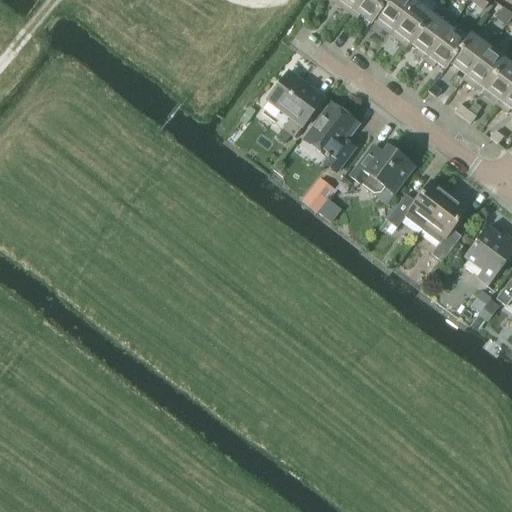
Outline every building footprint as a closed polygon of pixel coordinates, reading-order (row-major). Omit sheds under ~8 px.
[(351,17),(363,0),(336,0),(344,6),(341,10),(351,17)] [(390,0),(363,0),(351,17),(360,24),(363,20),(371,27),(376,20),(390,0)] [(415,4),(414,3),(408,0),(390,0),(376,20),(384,26),(381,30),(390,37),(415,4)] [(432,17),(437,10),(439,7),(429,0),(416,0),(414,3),(415,4),(390,37),(400,44),(403,40),(410,46),(432,17)] [(482,13),(491,1),(489,0),(472,0),(469,4),(482,13)] [(425,63),(454,24),(437,10),(432,17),(410,46),(419,52),(416,56),(425,63)] [(466,43),(471,37),(454,24),(425,63),(434,70),(437,66),(446,72),(450,66),(467,43),(466,43)] [(464,82),(489,50),(471,37),(466,43),(467,43),(450,66),(458,72),(455,76),(464,82)] [(485,92),(506,63),(489,50),(464,82),(474,90),(477,86),(485,92)] [(500,109),(511,92),(511,67),(506,63),(485,92),(493,98),(490,102),(500,109)] [(288,74),(266,103),(289,121),(281,131),(290,138),(293,140),(323,101),(288,74)] [(436,100),(442,93),(434,87),(428,94),(436,100)] [(511,92),(500,109),(508,116),(511,112),(511,92)] [(346,144),(358,128),(331,106),(304,142),(328,161),(324,165),(336,175),(355,151),(346,144)] [(463,121),(468,114),(460,108),(455,115),(463,121)] [(471,126),(476,119),(468,114),(463,121),(471,126)] [(281,131),(275,139),(284,146),(290,138),(281,131)] [(498,147),(504,140),(496,134),(490,141),(498,147)] [(369,153),(349,178),(361,187),(370,194),(385,207),(393,197),(413,170),(387,149),(378,160),(369,153)] [(421,233),(449,196),(431,183),(414,204),(405,197),(385,223),(396,231),(404,220),(421,233)] [(323,185),(306,207),(315,214),(332,192),(323,185)] [(451,232),(467,210),(449,196),(421,233),(439,246),(431,257),(441,265),(460,239),(451,232)] [(486,229),(464,258),(483,273),(478,280),(488,287),(511,255),(511,243),(508,241),(505,244),(486,229)] [(511,284),(510,283),(496,301),(505,308),(511,299),(511,284)]
